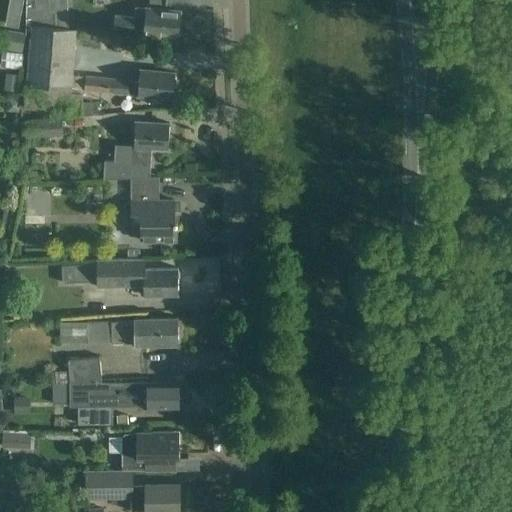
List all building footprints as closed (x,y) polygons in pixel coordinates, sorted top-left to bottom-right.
[(27,0),(27,11),(27,23),(33,24),(47,25),(48,10),(67,9),(66,0),(27,0)] [(180,11),(147,8),(145,20),(137,17),(115,16),(114,32),(178,36),(180,11)] [(25,106),(69,110),(69,114),(80,114),(81,101),(81,93),(71,92),(77,29),(47,25),(33,24),(25,106)] [(25,33),(7,30),(4,46),(22,50),(25,33)] [(1,66),(21,69),(23,54),(3,51),(1,66)] [(174,73),(141,69),(139,82),(130,78),(87,74),(85,90),(171,99),(174,73)] [(7,73),(5,89),(16,91),(18,74),(7,73)] [(80,114),(92,113),(92,101),(81,101),(80,114)] [(64,133),(62,117),(28,119),(29,135),(64,133)] [(153,149),(168,150),(169,123),(149,122),(136,121),(135,134),(135,145),(115,144),(114,161),(105,160),(104,178),(130,177),(146,177),(151,176),(153,149)] [(146,177),(130,177),(130,214),(140,214),(140,240),(177,240),(177,221),(175,220),(175,200),(159,200),(159,176),(151,176),(146,177)] [(12,222),(15,206),(6,204),(4,204),(1,220),(12,222)] [(144,269),(145,258),(97,259),(97,262),(62,264),(63,282),(97,280),(98,286),(145,286),(145,295),(178,294),(178,268),(144,269)] [(111,321),(87,321),(88,342),(112,341),(112,342),(135,342),(135,344),(158,344),(178,344),(178,318),(158,318),(135,318),(135,319),(111,319),(111,321)] [(99,355),(67,357),(70,381),(101,379),(102,379),(99,355)] [(70,381),(53,381),(54,403),(70,403),(70,407),(78,406),(79,423),(104,423),(112,423),(112,406),(130,406),(130,405),(136,405),(136,409),(179,408),(178,382),(158,382),(148,382),(148,381),(129,381),(101,381),(101,379),(70,381)] [(30,398),(14,398),(14,413),(30,413),(30,398)] [(3,429),(2,447),(18,448),(18,430),(3,429)] [(111,452),(121,451),(121,452),(122,470),(122,472),(131,472),(145,472),(145,473),(175,472),(175,459),(179,458),(179,431),(152,431),(152,432),(136,432),(136,433),(130,433),(125,433),(121,438),(110,438),(111,452)] [(113,470),(89,471),(89,496),(114,496),(114,495),(131,495),(131,511),(146,511),(161,511),(160,511),(164,511),(165,511),(179,511),(179,485),(159,485),(146,485),(131,486),(131,472),(122,472),(122,470),(113,470)]
